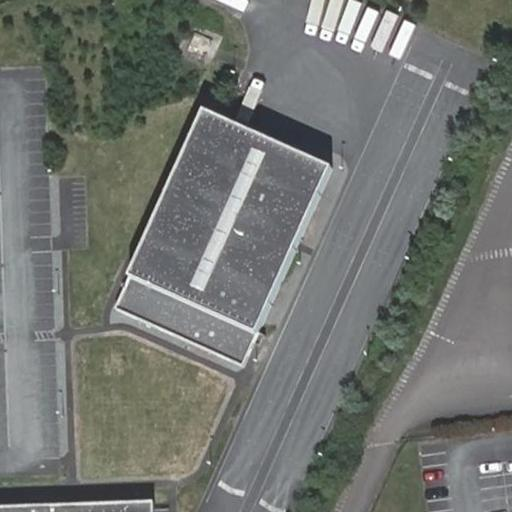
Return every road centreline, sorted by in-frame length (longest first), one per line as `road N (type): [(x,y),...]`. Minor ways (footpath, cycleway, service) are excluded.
road 1 (unknown): [(270,511),(418,126),(417,96),(399,83),(264,24)]
road 2 (unknown): [(0,101),(12,118),(26,441),(22,478),(0,490)]
